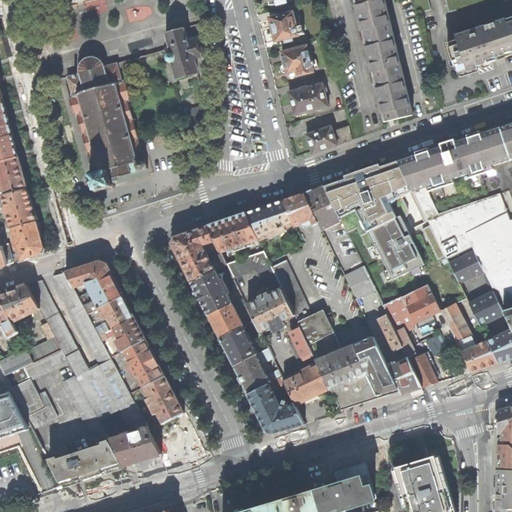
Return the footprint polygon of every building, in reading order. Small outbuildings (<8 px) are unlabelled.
[(364,38),(365,39),(393,32),(391,23),(389,24),(388,19),(387,16),(389,15),(385,0),(358,0),(359,4),(356,5),(363,31),(366,30),(367,37),(364,38)] [(414,0),(417,12),(419,12),(431,9),(428,0),(414,0)] [(445,0),(449,12),(495,0),(445,0)] [(276,41),(285,39),(286,43),(293,41),(292,37),(305,34),(303,25),(298,27),(297,22),(296,22),(294,12),(270,18),(273,30),(276,41)] [(447,48),(452,62),(455,61),(456,65),(458,74),(459,75),(461,76),(462,76),(470,74),(469,69),(477,66),(476,62),(486,59),(511,49),(511,22),(473,35),(472,31),(464,33),(465,38),(452,41),(454,46),(447,48)] [(174,61),(179,77),(198,72),(194,59),(204,57),(198,38),(189,40),(188,35),(186,27),(166,33),(171,48),(166,49),(170,63),(174,61)] [(375,79),(375,80),(403,73),(400,61),(398,61),(398,59),(397,57),(399,56),(393,32),(365,39),(368,38),(369,45),(366,46),(373,72),(376,71),(378,78),(375,79)] [(126,39),(129,51),(154,45),(151,33),(126,39)] [(297,71),(298,76),(314,72),(314,69),(319,68),(317,59),(311,61),(307,46),(283,52),(286,63),(284,65),(283,67),(282,69),(283,70),(284,72),(286,73),(288,73),(288,74),(297,71)] [(132,101),(126,79),(123,80),(122,77),(118,63),(108,65),(107,65),(104,65),(103,63),(102,61),(103,59),(102,57),(100,60),(97,59),(94,58),(95,55),(92,55),(92,58),(90,58),(87,59),(85,56),(83,58),(85,60),(83,62),(81,64),(79,63),(78,66),(80,67),(80,69),(80,72),(78,73),(78,74),(68,77),(70,85),(73,94),(70,95),(70,96),(75,116),(78,116),(83,132),(81,133),(82,135),(83,135),(88,152),(86,152),(87,154),(89,154),(93,171),(91,172),(91,173),(90,173),(90,176),(88,178),(87,179),(86,181),(86,183),(86,184),(87,186),(87,187),(89,188),(90,189),(92,189),(94,189),(94,192),(96,191),(96,193),(97,192),(99,192),(99,190),(111,186),(112,188),(113,188),(114,187),(114,186),(115,186),(115,183),(116,183),(117,182),(117,181),(117,180),(116,177),(148,168),(145,157),(144,157),(139,140),(141,139),(141,138),(141,137),(139,138),(134,121),(136,120),(135,118),(133,119),(129,102),(132,101)] [(385,122),(386,121),(397,119),(413,115),(411,106),(409,107),(408,102),(407,98),(409,98),(403,73),(375,80),(375,81),(378,80),(380,87),(377,87),(383,114),(386,113),(388,120),(385,121),(385,122)] [(307,109),(308,112),(329,106),(323,83),(309,87),(308,86),(302,88),(302,89),(289,92),(292,102),(295,112),(295,113),(307,109)] [(0,139),(14,135),(9,117),(5,101),(0,102),(0,139)] [(189,125),(205,121),(205,105),(185,111),(189,125)] [(511,123),(502,127),(511,158),(511,123)] [(333,131),(338,145),(354,140),(349,126),(333,131)] [(313,154),(338,145),(333,131),(332,127),(307,135),(310,144),(312,152),(313,154)] [(511,158),(502,127),(455,142),(398,161),(413,191),(428,186),(511,158)] [(0,162),(20,157),(17,147),(14,135),(0,139),(0,162)] [(0,185),(1,185),(4,195),(28,188),(24,172),(20,157),(0,162),(0,185)] [(394,279),(427,263),(411,231),(404,217),(408,215),(410,212),(410,208),(404,196),(413,191),(398,161),(350,178),(325,186),(341,219),(343,221),(348,232),(359,227),(374,258),(382,254),(394,279)] [(313,191),(329,225),(341,219),(325,186),(316,190),(313,191)] [(413,191),(427,218),(441,213),(428,186),(413,191)] [(28,188),(4,195),(7,207),(5,207),(5,208),(8,217),(10,216),(13,228),(38,221),(32,203),(28,188)] [(323,228),(329,225),(313,191),(306,193),(320,223),(323,228)] [(473,246),(475,251),(485,271),(487,276),(494,291),(505,314),(511,327),(511,218),(509,219),(500,192),(441,213),(427,218),(430,225),(447,259),(473,246)] [(295,197),(285,200),(296,224),(297,227),(312,220),(315,225),(320,223),(306,193),(295,197)] [(266,207),(248,213),(260,239),(261,240),(273,235),(274,237),(284,232),(283,230),(296,224),(285,200),(266,207)] [(230,219),(210,226),(217,241),(222,252),(260,239),(248,213),(230,219)] [(343,221),(341,219),(329,225),(323,228),(324,231),(343,221)] [(19,249),(22,260),(42,254),(45,248),(42,236),(38,221),(13,228),(16,239),(14,239),(17,249),(19,249)] [(447,259),(430,225),(424,228),(441,262),(447,259)] [(193,283),(216,270),(212,263),(204,246),(217,241),(210,226),(177,237),(174,245),(183,264),(193,283)] [(0,267),(9,264),(3,246),(1,246),(0,243),(0,267)] [(9,244),(3,246),(9,264),(15,262),(9,244)] [(269,295),(283,288),(273,266),(265,250),(227,262),(228,264),(235,276),(248,271),(253,268),(259,270),(261,276),(268,293),(269,295)] [(481,273),(485,271),(475,251),(450,264),(459,283),(474,276),(481,273)] [(212,263),(216,270),(228,264),(227,262),(224,256),(212,263)] [(94,302),(93,302),(85,306),(89,314),(101,309),(125,296),(116,279),(109,264),(102,261),(67,272),(75,288),(89,283),(98,301),(95,302),(94,302)] [(286,261),(273,266),(283,288),(296,315),(299,322),(313,315),(286,261)] [(365,266),(352,271),(354,274),(347,278),(357,299),(377,290),(365,266)] [(201,299),(209,316),(233,304),(227,292),(229,291),(227,288),(225,289),(224,286),(226,285),(225,282),(223,283),(216,270),(193,283),(201,299)] [(73,309),(84,303),(81,299),(75,288),(67,272),(56,276),(73,309)] [(494,291),(487,276),(483,278),(481,273),(474,276),(484,296),(494,291)] [(484,296),(474,276),(459,283),(467,298),(469,303),(484,296)] [(77,376),(77,377),(89,371),(41,280),(28,284),(41,309),(48,323),(56,338),(63,349),(70,362),(77,376)] [(13,289),(0,293),(0,295),(14,323),(41,309),(28,284),(13,289)] [(407,304),(433,292),(429,284),(384,305),(386,309),(405,301),(407,304)] [(296,315),(283,288),(269,295),(268,293),(262,296),(262,299),(249,306),(261,332),(272,327),(275,332),(276,332),(286,327),(287,326),(285,321),(296,315)] [(505,314),(494,291),(484,296),(469,303),(481,326),(499,317),(505,314)] [(441,308),(433,292),(407,304),(415,320),(428,314),(441,308)] [(11,336),(19,332),(14,323),(0,295),(0,324),(4,323),(11,336)] [(84,303),(85,306),(93,302),(89,295),(81,299),(84,303)] [(102,325),(97,328),(101,336),(106,333),(116,328),(137,317),(131,306),(125,296),(101,309),(107,320),(110,319),(113,324),(104,328),(102,325)] [(417,323),(415,320),(407,304),(405,301),(386,309),(388,313),(398,332),(404,329),(417,323)] [(101,365),(113,359),(103,341),(101,336),(97,328),(89,314),(85,306),(84,303),(73,309),(91,342),(90,343),(101,365)] [(215,328),(221,338),(244,326),(233,304),(209,316),(215,328)] [(456,337),(468,332),(461,317),(452,307),(442,311),(456,337)] [(302,327),(310,344),(324,338),(335,332),(324,310),(313,315),(299,322),(302,327)] [(396,351),(405,347),(398,332),(388,313),(379,318),(396,351)] [(511,330),(511,327),(505,314),(499,317),(507,333),(511,330)] [(137,317),(116,328),(119,333),(121,339),(118,340),(124,352),(127,350),(148,339),(142,328),(137,317)] [(50,340),(56,338),(48,323),(43,326),(50,340)] [(228,352),(235,366),(258,354),(258,353),(244,326),(221,338),(228,352)] [(294,338),(305,360),(315,355),(310,344),(302,327),(291,332),(294,338)] [(116,328),(106,333),(109,338),(119,333),(116,328)] [(418,357),(413,345),(407,335),(404,329),(398,332),(405,347),(409,356),(411,360),(412,360),(418,357)] [(511,330),(507,333),(489,341),(500,363),(511,359),(511,330)] [(23,339),(19,332),(11,336),(14,343),(23,339)] [(478,346),(468,332),(456,337),(463,352),(478,346)] [(407,335),(413,345),(417,343),(412,333),(407,335)] [(375,336),(355,344),(356,345),(368,374),(377,393),(387,390),(385,393),(380,394),(381,398),(390,395),(402,391),(389,365),(375,336)] [(63,349),(56,338),(50,340),(29,350),(35,362),(63,349)] [(301,363),(305,360),(294,338),(289,340),(301,363)] [(331,355),(324,338),(310,344),(315,355),(317,360),(328,356),(331,355)] [(141,376),(146,387),(167,376),(157,358),(148,339),(127,350),(133,361),(130,362),(138,378),(141,376)] [(489,341),(478,346),(463,352),(473,372),(485,368),(500,363),(489,341)] [(347,349),(356,345),(355,344),(331,355),(328,356),(330,360),(348,353),(347,349)] [(368,374),(356,345),(347,349),(348,353),(330,360),(328,356),(317,360),(319,363),(331,388),(368,374)] [(1,362),(8,375),(35,362),(29,350),(29,349),(1,362)] [(15,388),(34,379),(70,362),(63,349),(35,362),(8,375),(15,388)] [(429,352),(418,357),(412,360),(425,387),(433,384),(439,382),(429,361),(432,359),(429,352)] [(270,383),(272,382),(269,375),(258,354),(235,366),(242,380),(249,394),(270,383)] [(415,391),(425,387),(412,360),(411,360),(409,356),(389,365),(402,391),(404,395),(415,391)] [(123,406),(135,400),(113,359),(101,365),(89,371),(77,377),(100,419),(123,406)] [(285,379),(296,402),(297,405),(314,397),(331,388),(319,363),(285,379)] [(269,375),(272,382),(283,376),(280,370),(273,373),(269,375)] [(377,393),(368,374),(331,388),(339,406),(377,393)] [(100,439),(108,435),(100,419),(77,377),(77,376),(64,382),(96,441),(100,439)] [(146,387),(152,397),(160,413),(165,423),(174,419),(186,413),(176,393),(167,376),(146,387)] [(22,404),(41,394),(34,379),(15,388),(22,404)] [(268,432),(273,434),(285,431),(307,424),(297,405),(296,402),(286,407),(282,405),(270,383),(249,394),(268,432)] [(359,405),(381,398),(380,394),(385,393),(387,390),(377,393),(339,406),(341,410),(348,408),(359,405)] [(12,392),(0,396),(0,439),(31,429),(12,392)] [(47,392),(41,394),(22,404),(35,428),(59,416),(47,392)] [(160,413),(152,397),(149,399),(157,415),(160,413)] [(143,416),(135,400),(123,406),(132,422),(143,416)] [(511,511),(511,405),(510,407),(500,410),(499,432),(503,432),(503,444),(499,443),(499,462),(504,463),(504,469),(499,469),(498,506),(497,511),(511,511)] [(124,435),(111,440),(113,443),(125,465),(144,459),(163,453),(159,445),(151,431),(150,429),(125,437),(124,435)] [(111,440),(108,435),(100,439),(101,446),(113,443),(111,440)] [(125,465),(113,443),(101,446),(52,461),(64,485),(81,479),(96,474),(125,465)] [(398,468),(394,469),(405,507),(409,506),(410,511),(458,511),(451,488),(441,456),(437,457),(437,456),(416,462),(397,467),(398,468)] [(331,511),(376,498),(373,487),(366,489),(363,478),(339,485),(295,499),(250,511),(331,511)]
